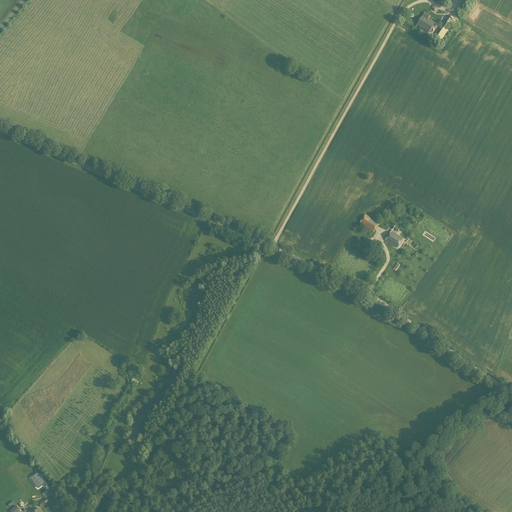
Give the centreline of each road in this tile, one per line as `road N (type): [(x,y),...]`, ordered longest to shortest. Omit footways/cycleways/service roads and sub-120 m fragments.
road 1 (unclassified): [(511,393),(368,294),(0,129)]
road 2 (unknown): [(270,245),(393,20)]
